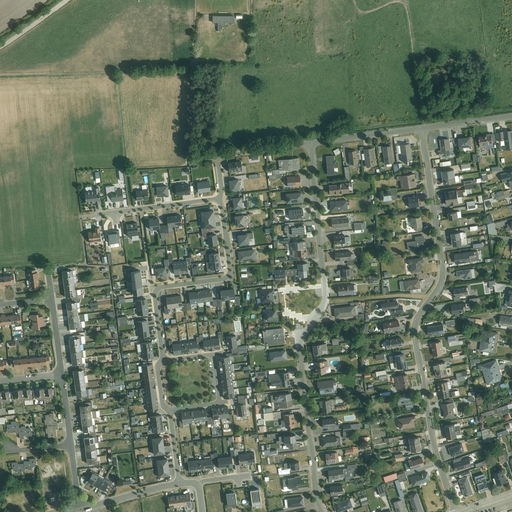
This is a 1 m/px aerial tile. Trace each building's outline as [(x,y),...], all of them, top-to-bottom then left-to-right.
[(234,16),(212,16),(212,23),(217,23),(217,31),(220,31),(220,26),(225,26),(225,23),(234,23),(234,16)] [(499,138),(497,138),(497,141),(504,141),(505,146),(503,146),(503,151),(511,149),(511,131),(499,133),(499,138)] [(486,136),(479,137),(480,148),(485,148),(485,149),(493,148),(491,134),(486,134),(486,136)] [(470,136),(459,138),(460,148),(471,147),(470,136)] [(451,155),(449,142),(449,139),(440,140),(441,151),(439,151),(440,156),(443,156),(451,155)] [(400,145),(401,153),(402,162),(407,161),(412,161),(409,144),(400,145)] [(391,146),(383,147),(385,164),(386,164),(386,167),(391,166),(391,164),(393,163),(391,146)] [(364,154),(365,160),(366,167),(375,166),(372,148),(364,150),(364,154)] [(357,160),(356,151),(348,152),(350,167),(358,166),(357,160)] [(471,161),(478,160),(478,156),(474,156),(474,153),(470,153),(471,161)] [(333,156),(326,157),(328,175),(338,174),(338,171),(334,172),(334,168),(338,168),(337,162),(334,162),(333,156)] [(284,169),(278,169),(272,170),(272,175),(279,174),(279,170),(285,170),(299,169),(298,158),(283,160),(284,169)] [(241,161),(227,163),(228,168),(229,168),(229,172),(242,171),(241,161)] [(443,178),(455,176),(454,170),(442,171),(443,178)] [(509,181),(511,180),(511,171),(501,175),(503,183),(509,181)] [(486,173),(482,174),(483,181),(488,180),(493,179),(492,174),(486,175),(486,173)] [(413,181),(412,174),(397,176),(397,181),(400,180),(401,189),(416,187),(415,181),(413,181)] [(300,176),(287,177),(287,187),(300,186),(300,176)] [(455,176),(443,178),(444,184),(456,183),(455,176)] [(239,180),(229,181),(231,191),(240,190),(239,180)] [(209,181),(197,183),(198,193),(210,191),(209,181)] [(338,185),(329,186),(329,194),(349,193),(349,186),(351,185),(351,183),(350,183),(338,184),(338,185)] [(189,184),(175,186),(176,195),(185,194),(190,194),(189,184)] [(475,184),(464,185),(465,189),(445,192),(446,199),(461,196),(467,196),(466,189),(476,188),(475,184)] [(114,185),(106,186),(108,201),(111,201),(112,202),(117,201),(124,201),(123,200),(122,189),(115,190),(114,185)] [(142,190),(136,191),(137,201),(149,199),(147,189),(146,185),(142,185),(142,189),(142,190)] [(167,185),(156,187),(158,196),(164,195),(165,197),(168,197),(167,185)] [(86,192),(85,193),(86,204),(94,203),(95,204),(101,204),(99,187),(93,188),(93,186),(85,187),(86,191),(86,192)] [(302,201),(298,202),(303,202),(302,192),(285,194),(300,193),(300,197),(301,197),(302,201)] [(300,193),(285,194),(286,203),(298,202),(302,201),(301,197),(300,197),(300,193)] [(417,196),(404,198),(404,202),(408,202),(409,208),(419,206),(417,196)] [(461,196),(446,199),(447,203),(449,203),(449,204),(450,205),(459,204),(459,203),(463,203),(461,196)] [(233,204),(232,204),(233,209),(243,207),(242,203),(244,203),(244,197),(232,199),(233,204)] [(347,201),(330,202),(331,211),(348,209),(347,201)] [(289,215),(286,215),(287,219),(298,218),(298,216),(303,215),(303,209),(291,210),(291,212),(289,212),(289,215)] [(202,220),(214,219),(213,211),(201,212),(202,220)] [(460,211),(448,213),(449,219),(461,218),(460,211)] [(173,216),(175,226),(182,226),(180,215),(173,216)] [(244,215),(234,217),(234,221),(235,220),(236,227),(246,225),(244,215)] [(164,225),(165,233),(169,233),(168,227),(175,226),(173,216),(166,217),(168,225),(164,225)] [(420,217),(410,219),(412,229),(415,228),(416,231),(422,230),(421,227),(422,227),(420,217)] [(348,218),(331,219),(332,228),(349,227),(348,218)] [(165,233),(164,225),(160,226),(159,219),(153,219),(149,219),(150,230),(159,229),(160,234),(161,234),(161,239),(165,238),(165,233)] [(214,219),(202,220),(203,228),(201,229),(202,232),(208,232),(207,228),(215,227),(214,219)] [(134,227),(137,226),(137,223),(126,224),(128,236),(131,236),(138,235),(138,229),(134,229),(134,227)] [(285,227),(284,227),(284,233),(286,232),(286,236),(293,235),(293,234),(305,233),(304,227),(295,227),(294,223),(284,224),(285,227)] [(494,223),(487,224),(489,234),(497,235),(496,229),(495,229),(494,223)] [(93,232),(88,232),(89,243),(101,241),(99,228),(95,228),(95,232),(93,232)] [(115,233),(113,234),(108,234),(109,244),(119,242),(118,238),(120,238),(119,230),(115,231),(115,233)] [(208,232),(202,232),(202,237),(207,236),(208,246),(217,245),(216,235),(208,236),(208,232)] [(452,240),(466,238),(466,232),(464,233),(464,232),(451,234),(452,240)] [(243,234),(236,235),(237,238),(238,238),(239,244),(249,243),(248,234),(243,234)] [(345,243),(344,236),(344,235),(333,236),(334,244),(340,244),(340,245),(343,245),(343,244),(345,243)] [(415,241),(407,242),(408,250),(423,248),(422,241),(424,241),(423,236),(415,237),(415,241)] [(466,238),(452,240),(453,246),(467,244),(466,238)] [(292,242),(292,239),(280,240),(280,244),(289,243),(289,250),(292,250),(306,249),(305,241),(297,242),(292,242)] [(306,249),(292,250),(292,255),(290,255),(290,258),(289,258),(289,259),(290,259),(290,261),(299,260),(299,257),(307,256),(306,249)] [(255,250),(239,252),(240,261),(256,258),(255,250)] [(474,251),(454,255),(455,261),(457,261),(457,263),(479,260),(478,251),(474,252),(474,251)] [(347,260),(351,260),(351,252),(334,253),(335,261),(347,260)] [(211,254),(209,254),(210,262),(220,260),(219,253),(211,254)] [(179,261),(181,273),(188,273),(187,265),(191,264),(190,257),(186,258),(186,260),(179,261)] [(422,258),(407,260),(408,265),(410,264),(411,268),(410,268),(410,273),(421,271),(420,263),(423,262),(422,258)] [(169,267),(168,260),(168,259),(164,260),(165,268),(155,269),(156,277),(166,276),(165,268),(169,267)] [(168,260),(169,267),(173,267),(174,275),(181,273),(179,261),(173,262),(172,260),(168,260)] [(220,260),(210,262),(206,262),(208,273),(213,272),(213,269),(221,268),(220,260)] [(63,278),(76,276),(75,270),(74,270),(74,267),(68,268),(68,271),(62,272),(63,278)] [(131,280),(141,279),(140,271),(132,272),(132,269),(125,270),(125,273),(130,273),(131,280)] [(289,276),(288,269),(284,270),(284,269),(274,270),(274,271),(272,271),(272,275),(270,277),(272,279),(285,278),(285,276),(289,276)] [(288,269),(289,276),(298,275),(298,277),(306,276),(306,270),(297,271),(297,269),(288,269)] [(342,269),(336,272),(338,275),(339,274),(340,275),(339,276),(340,278),(348,277),(348,276),(352,276),(351,269),(342,269)] [(474,269),(457,271),(458,277),(463,277),(463,280),(472,278),(475,277),(474,269)] [(30,281),(38,279),(37,273),(36,273),(35,270),(28,271),(30,281)] [(4,276),(5,285),(12,284),(11,283),(14,282),(14,275),(4,276)] [(76,276),(63,278),(64,285),(74,283),(77,283),(76,276)] [(38,279),(30,281),(27,281),(27,287),(31,287),(31,290),(38,289),(37,286),(39,286),(38,279)] [(141,279),(131,280),(132,288),(142,287),(141,279)] [(418,279),(403,281),(405,290),(420,288),(418,279)] [(74,283),(64,285),(65,291),(75,290),(74,283)] [(353,285),(337,286),(338,295),(354,293),(353,285)] [(142,287),(132,288),(133,295),(143,294),(142,287)] [(456,297),(459,296),(469,295),(469,291),(467,290),(467,287),(454,289),(454,293),(456,295),(456,296),(456,297)] [(227,290),(228,299),(235,298),(236,304),(240,304),(239,296),(235,297),(234,289),(227,290)] [(260,298),(258,299),(258,303),(273,301),(272,294),(274,294),(273,289),(259,291),(260,298)] [(75,290),(65,291),(66,298),(71,297),(72,300),(80,299),(83,298),(82,294),(81,295),(80,290),(75,290)] [(204,291),(205,302),(212,301),(213,307),(217,306),(216,299),(212,300),(211,290),(204,291)] [(216,299),(217,306),(222,306),(222,300),(228,299),(227,290),(220,291),(221,299),(216,299)] [(196,292),(197,303),(205,302),(204,291),(196,292)] [(186,303),(187,310),(191,310),(190,304),(197,303),(196,292),(188,293),(190,303),(186,303)] [(173,297),(175,308),(182,307),(182,312),(187,311),(187,310),(186,303),(182,304),(181,296),(173,297)] [(175,308),(173,297),(166,298),(167,306),(164,306),(165,314),(168,314),(167,309),(175,308)] [(80,299),(72,300),(72,303),(66,303),(67,309),(77,308),(80,308),(79,302),(80,302),(80,299)] [(125,299),(119,300),(119,303),(117,303),(117,307),(120,307),(120,303),(125,303),(125,300),(125,299)] [(136,308),(147,307),(146,299),(135,301),(136,308)] [(397,302),(381,304),(382,311),(387,310),(388,315),(403,312),(402,306),(399,307),(398,305),(397,305),(397,302)] [(466,304),(451,306),(452,314),(465,312),(464,308),(466,308),(466,304)] [(337,310),(334,311),(335,318),(355,315),(356,319),(357,319),(364,318),(363,314),(358,315),(357,306),(337,308),(337,310)] [(147,307),(136,308),(137,316),(148,314),(147,307)] [(77,308),(67,309),(68,316),(78,315),(77,308)] [(271,309),(262,310),(263,315),(264,320),(265,320),(265,322),(268,322),(276,321),(276,319),(277,319),(276,311),(272,312),(271,309)] [(32,322),(43,321),(43,316),(38,317),(38,314),(30,315),(31,320),(32,319),(32,322)] [(78,315),(68,316),(69,323),(81,322),(88,321),(87,314),(78,315)] [(1,317),(2,325),(11,324),(11,316),(5,316),(5,315),(1,316),(1,317)] [(11,316),(11,324),(12,330),(15,330),(15,327),(21,326),(20,316),(17,317),(17,315),(11,316)] [(501,325),(507,326),(511,326),(511,317),(500,316),(499,325),(501,325)] [(43,321),(32,322),(33,326),(31,326),(32,330),(40,329),(40,326),(44,326),(43,321)] [(137,330),(148,328),(147,321),(136,322),(137,330)] [(398,321),(379,324),(381,333),(400,330),(398,321)] [(81,322),(69,323),(70,329),(76,328),(76,331),(82,331),(81,322)] [(443,324),(427,327),(429,336),(444,333),(443,324)] [(148,328),(137,330),(138,338),(149,336),(148,328)] [(263,338),(283,336),(283,328),(262,331),(263,338)] [(481,341),(497,343),(498,333),(482,331),(481,341)] [(465,333),(448,336),(449,342),(457,340),(457,341),(467,340),(465,333)] [(199,337),(200,344),(203,343),(204,351),(212,350),(211,339),(203,340),(202,334),(199,335),(199,337)] [(211,339),(212,350),(220,349),(219,341),(222,341),(221,334),(218,334),(218,338),(211,339)] [(70,345),(80,344),(82,344),(81,335),(74,336),(75,339),(69,339),(70,345)] [(232,353),(247,351),(246,345),(237,347),(236,336),(227,337),(228,348),(231,348),(232,353)] [(283,336),(263,338),(264,345),(284,343),(283,336)] [(189,342),(190,353),(198,352),(197,344),(200,344),(199,337),(196,337),(197,341),(189,342)] [(385,341),(381,343),(382,348),(386,349),(387,349),(402,347),(401,338),(385,341)] [(181,354),(180,343),(172,344),(172,340),(169,341),(169,348),(172,347),(173,355),(181,354)] [(497,343),(481,341),(479,351),(483,351),(483,354),(488,355),(489,352),(495,353),(497,343)] [(142,351),(153,350),(152,342),(141,344),(142,351)] [(180,343),(181,354),(190,353),(189,342),(180,343)] [(441,342),(430,343),(431,347),(432,347),(434,356),(443,354),(441,342)] [(80,344),(70,345),(71,352),(81,351),(80,344)] [(326,344),(312,345),(314,354),(323,353),(323,351),(327,350),(326,344)] [(72,359),(84,357),(86,357),(85,350),(81,351),(71,352),(72,359)] [(142,351),(142,355),(143,359),(154,358),(153,350),(142,351)] [(285,351),(269,353),(270,362),(286,360),(285,351)] [(390,363),(405,361),(404,354),(389,357),(390,363)] [(21,367),(20,359),(20,356),(14,357),(14,360),(10,360),(11,367),(14,367),(14,368),(21,367)] [(39,357),(40,366),(47,365),(46,364),(49,363),(49,356),(39,357)] [(30,358),(30,367),(36,366),(36,367),(40,367),(40,366),(39,357),(30,358)] [(84,357),(72,359),(72,365),(78,364),(79,367),(87,366),(91,366),(91,363),(85,363),(84,357)] [(229,357),(226,357),(218,358),(219,366),(230,364),(229,357)] [(20,359),(21,367),(21,369),(26,368),(25,367),(30,367),(30,358),(20,359)] [(327,361),(315,362),(316,374),(330,373),(331,371),(330,368),(329,367),(328,367),(327,361)] [(405,361),(390,363),(391,370),(406,367),(405,361)] [(484,375),(499,370),(496,361),(481,366),(481,364),(478,365),(480,371),(482,370),(484,375)] [(435,371),(447,369),(446,362),(434,364),(435,371)] [(142,373),(153,371),(152,364),(142,366),(142,373)] [(230,364),(219,366),(220,374),(231,372),(230,364)] [(87,366),(79,367),(79,370),(73,371),(74,377),(84,376),(86,376),(85,368),(87,368),(87,366)] [(447,369),(435,371),(436,377),(448,375),(447,369)] [(499,370),(484,375),(487,385),(503,379),(499,370)] [(153,371),(142,373),(143,381),(154,379),(153,371)] [(231,372),(220,374),(222,383),(232,382),(231,372)] [(269,381),(289,379),(288,372),(279,373),(279,374),(268,375),(269,381)] [(395,384),(408,381),(407,375),(394,377),(395,384)] [(84,376),(74,377),(75,384),(85,383),(84,376)] [(154,379),(143,381),(144,388),(155,387),(154,379)] [(320,390),(320,394),(337,392),(335,380),(317,382),(318,388),(320,388),(320,390)] [(408,381),(395,384),(394,384),(395,390),(401,389),(401,390),(405,389),(409,388),(408,381)] [(232,382),(222,383),(223,391),(233,389),(232,382)] [(439,391),(450,389),(451,389),(450,383),(449,382),(437,384),(439,391)] [(501,384),(500,384),(500,385),(494,387),(496,392),(508,389),(510,395),(511,395),(511,394),(511,386),(511,387),(509,388),(508,382),(501,384)] [(85,383),(75,384),(76,391),(86,390),(85,383)] [(33,391),(34,397),(34,398),(37,398),(37,399),(44,399),(44,398),(46,398),(46,399),(53,398),(53,396),(55,396),(55,389),(52,389),(52,387),(45,388),(45,389),(43,389),(43,388),(36,389),(36,391),(33,391)] [(155,387),(144,388),(145,396),(156,395),(155,387)] [(12,392),(13,399),(15,399),(16,400),(22,400),(22,399),(24,399),(24,400),(31,399),(31,397),(34,397),(33,391),(33,390),(30,391),(30,389),(23,389),(23,390),(21,390),(21,389),(14,390),(15,392),(12,392)] [(86,390),(76,391),(77,397),(82,396),(83,399),(89,398),(88,395),(88,389),(86,390)] [(233,389),(223,391),(224,399),(229,398),(234,397),(233,389)] [(450,389),(439,391),(439,394),(437,395),(440,394),(441,398),(459,395),(458,391),(451,392),(450,389)] [(13,399),(12,392),(9,393),(9,391),(2,391),(2,392),(0,392),(0,391),(0,402),(1,402),(0,401),(3,401),(3,402),(10,401),(10,399),(13,399)] [(290,393),(271,396),(271,402),(291,400),(290,393)] [(146,404),(158,403),(156,395),(145,396),(146,404)] [(411,396),(396,398),(397,405),(405,404),(406,410),(413,409),(411,396)] [(238,410),(236,410),(237,416),(247,415),(245,404),(246,404),(245,399),(238,400),(239,405),(237,405),(238,410)] [(263,413),(272,412),(272,408),(292,406),(291,400),(271,402),(272,408),(263,409),(263,413)] [(330,400),(319,401),(320,406),(321,406),(322,413),(331,412),(330,400)] [(81,413),(93,411),(91,402),(85,403),(86,406),(80,407),(81,413)] [(445,404),(441,405),(442,408),(443,408),(444,409),(444,410),(444,411),(444,416),(446,417),(449,417),(455,416),(454,412),(455,411),(454,402),(452,403),(445,404)] [(158,403),(146,404),(147,411),(158,410),(158,403)] [(492,414),(508,409),(511,407),(511,403),(481,414),(482,417),(486,416),(486,417),(492,414)] [(220,408),(221,419),(229,418),(229,421),(233,421),(232,414),(229,414),(228,407),(220,408)] [(210,417),(211,424),(214,423),(214,420),(221,419),(220,408),(212,409),(213,417),(210,417)] [(198,411),(199,422),(207,421),(208,424),(211,424),(210,417),(207,417),(206,410),(198,411)] [(93,411),(81,413),(82,420),(94,418),(96,418),(95,411),(93,411)] [(189,412),(190,423),(199,422),(198,411),(189,412)] [(190,423),(189,412),(181,413),(182,421),(179,421),(180,428),(183,428),(183,424),(190,423)] [(272,412),(263,413),(264,421),(273,420),(272,412)] [(47,426),(57,425),(57,421),(54,421),(53,419),(54,419),(53,414),(49,414),(49,415),(45,415),(46,420),(44,420),(45,425),(46,425),(47,426)] [(293,414),(283,415),(284,420),(285,428),(294,427),(293,414)] [(151,425),(162,423),(161,415),(150,417),(151,425)] [(415,416),(398,419),(398,423),(398,424),(398,427),(399,427),(399,429),(414,427),(413,420),(415,420),(415,416)] [(94,418),(82,420),(82,426),(94,425),(95,425),(94,418)] [(335,419),(322,420),(323,428),(334,427),(334,429),(339,428),(338,421),(335,421),(335,419)] [(19,433),(19,428),(18,422),(16,422),(16,421),(11,422),(12,424),(7,425),(7,428),(7,433),(13,432),(13,431),(15,431),(16,434),(19,433)] [(162,423),(151,425),(152,433),(163,431),(162,423)] [(349,431),(351,430),(360,429),(359,423),(342,425),(343,431),(349,431)] [(446,433),(460,430),(459,424),(445,426),(446,433)] [(57,425),(47,426),(47,428),(46,428),(46,433),(48,433),(48,437),(53,437),(53,438),(56,437),(55,431),(55,432),(55,429),(58,429),(57,425)] [(94,425),(82,426),(83,432),(89,432),(89,434),(96,434),(94,425)] [(19,428),(19,433),(20,439),(23,439),(23,436),(26,435),(26,436),(31,436),(31,432),(30,432),(30,428),(26,429),(25,426),(21,427),(21,428),(19,428)] [(481,431),(482,436),(483,442),(486,442),(490,440),(488,429),(481,430),(481,431)] [(460,430),(446,433),(447,439),(457,437),(457,435),(461,435),(460,430)] [(96,434),(89,434),(90,438),(84,438),(85,444),(98,442),(97,437),(96,437),(96,434)] [(327,437),(320,438),(322,448),(328,447),(328,446),(340,444),(340,438),(336,438),(336,437),(327,438),(327,437)] [(409,445),(419,443),(418,437),(406,439),(407,445),(409,445)] [(153,447),(163,446),(162,438),(152,439),(153,447)] [(98,442),(85,444),(86,451),(98,449),(99,449),(98,442)] [(419,443),(409,445),(409,449),(407,449),(408,452),(421,450),(419,443)] [(462,444),(449,448),(451,456),(465,452),(462,444)] [(163,446),(153,447),(154,455),(164,453),(163,446)] [(224,457),(226,467),(233,467),(232,458),(235,458),(233,447),(230,448),(231,456),(224,457)] [(503,451),(502,448),(499,449),(500,453),(498,454),(498,456),(498,457),(500,464),(506,462),(503,452),(503,451)] [(98,449),(86,451),(87,458),(97,457),(96,454),(99,454),(98,449)] [(214,454),(215,461),(218,460),(219,468),(226,467),(224,457),(218,458),(217,452),(214,453),(214,454)] [(246,454),(247,465),(255,464),(254,453),(246,454)] [(326,458),(327,463),(339,462),(338,453),(326,455),(326,458)] [(203,459),(205,470),(213,469),(212,461),(215,461),(214,454),(210,454),(211,458),(203,459)] [(247,465),(246,454),(238,455),(239,466),(247,465)] [(97,457),(87,458),(87,464),(93,463),(94,467),(100,466),(98,457),(97,457)] [(197,471),(195,460),(188,461),(187,457),(184,458),(185,465),(188,464),(189,472),(197,471)] [(408,462),(404,464),(407,471),(424,466),(422,458),(411,461),(411,459),(408,460),(408,462)] [(461,461),(454,464),(456,471),(461,469),(461,470),(472,466),(472,465),(473,465),(474,464),(472,458),(471,458),(461,461)] [(24,464),(24,469),(27,469),(27,470),(32,469),(32,467),(36,467),(35,463),(36,463),(35,459),(30,459),(30,461),(24,462),(24,464)] [(158,469),(168,467),(167,459),(156,460),(158,469)] [(195,460),(197,471),(205,470),(203,459),(195,460)] [(24,469),(24,464),(18,465),(18,463),(12,463),(12,467),(13,467),(13,471),(17,470),(17,473),(22,473),(22,472),(25,471),(24,469)] [(348,469),(328,471),(329,483),(332,483),(332,479),(339,478),(338,478),(344,477),(343,477),(344,476),(345,481),(349,481),(348,471),(352,470),(351,468),(357,468),(356,464),(347,465),(348,469)] [(168,467),(158,469),(158,471),(157,471),(157,477),(169,475),(168,467)] [(93,485),(99,474),(91,470),(88,475),(91,477),(88,482),(93,485)] [(494,478),(493,479),(495,486),(506,482),(503,471),(493,474),(494,478)] [(398,479),(406,476),(404,472),(397,475),(396,473),(384,478),(385,483),(398,478),(398,479)] [(427,473),(410,478),(412,486),(430,480),(427,473)] [(99,474),(93,485),(99,488),(105,478),(99,474)] [(488,487),(486,482),(484,474),(475,477),(480,492),(489,489),(488,487)] [(406,476),(398,479),(402,490),(405,489),(403,481),(407,480),(406,476)] [(287,479),(282,480),(283,487),(288,486),(289,489),(292,489),(292,490),(298,490),(298,488),(302,487),(300,477),(294,477),(294,478),(287,479)] [(467,477),(459,480),(465,497),(473,494),(467,477)] [(105,478),(99,488),(104,491),(107,486),(115,490),(116,488),(113,486),(111,485),(113,482),(105,478)] [(402,490),(398,479),(394,481),(400,498),(404,497),(402,490)] [(342,486),(330,487),(331,496),(342,494),(342,493),(343,493),(342,486)] [(249,506),(259,505),(257,489),(248,490),(249,506)] [(235,493),(226,494),(227,503),(227,506),(236,505),(236,502),(235,493)] [(416,493),(408,496),(413,511),(420,511),(422,511),(416,493)] [(183,495),(184,506),(191,506),(191,509),(195,509),(194,502),(191,502),(190,494),(183,495)] [(175,496),(176,507),(184,506),(183,495),(175,496)] [(176,507),(175,496),(168,497),(169,509),(176,508),(176,507)] [(361,499),(360,502),(362,507),(369,504),(366,497),(361,499)] [(303,498),(284,500),(285,508),(304,506),(303,498)] [(338,511),(346,509),(352,507),(355,506),(352,498),(333,505),(335,511),(338,511)] [(405,511),(401,500),(394,503),(396,511),(405,511)]
